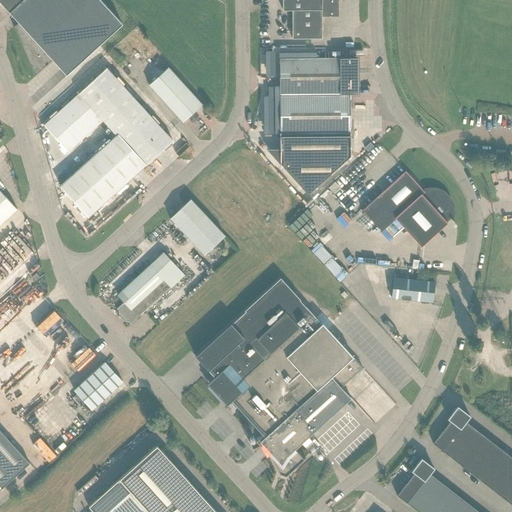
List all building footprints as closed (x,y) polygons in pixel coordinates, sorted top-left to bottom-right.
[(0,0),(0,2),(16,20),(38,0),(0,0)] [(122,24),(99,0),(38,0),(16,20),(18,23),(14,27),(35,76),(52,60),(66,75),(122,24)] [(282,0),(282,10),(292,10),(292,39),(322,39),(321,17),(338,17),(338,0),(282,0)] [(275,44),(266,44),(266,69),(276,68),(275,44)] [(349,94),(349,58),(279,58),(279,95),(280,150),(273,150),(270,153),(307,194),(350,156),(350,152),(349,94)] [(202,105),(168,67),(148,85),(182,122),(202,105)] [(106,68),(43,125),(68,152),(102,120),(116,135),(59,186),(88,218),(173,141),(106,68)] [(422,190),(405,171),(362,211),(381,231),(395,218),(421,247),(451,219),(452,221),(453,220),(452,219),(452,217),(453,216),(453,214),(453,212),(453,211),(453,209),(453,208),(453,206),(452,205),(452,203),(451,202),(451,200),(450,199),(449,198),(448,197),(447,196),(446,194),(445,193),(443,193),(442,192),(441,191),(439,190),(438,190),(436,190),(434,189),(433,189),(431,189),(430,189),(428,189),(427,189),(425,190),(424,189),(422,190)] [(0,224),(17,209),(0,190),(0,224)] [(190,199),(170,218),(204,255),(224,236),(190,199)] [(130,324),(184,274),(163,252),(117,295),(124,302),(117,309),(118,311),(119,316),(124,321),(129,322),(130,324)] [(413,266),(434,268),(435,256),(420,254),(420,258),(414,257),(413,266)] [(402,255),(401,264),(411,265),(412,255),(402,255)] [(35,281),(40,278),(36,273),(32,277),(35,281)] [(279,278),(194,356),(265,433),(258,440),(256,441),(251,435),(246,438),(253,450),(263,445),(267,449),(268,448),(272,452),(270,454),(280,474),(279,475),(286,477),(286,476),(305,459),(305,458),(304,460),(294,450),(351,398),(341,387),(362,368),(363,368),(322,323),(321,324),(279,278)] [(432,303),(434,282),(423,281),(394,278),(391,298),(421,301),(421,302),(432,303)] [(73,326),(41,294),(35,299),(63,327),(58,332),(77,351),(71,358),(79,366),(96,349),(84,337),(79,341),(69,330),(73,326)] [(123,382),(104,362),(74,390),(77,394),(72,398),(87,414),(91,410),(92,410),(123,382)] [(450,421),(433,443),(511,505),(511,457),(465,421),(469,416),(457,406),(448,419),(450,421)] [(0,489),(29,463),(0,430),(0,489)] [(216,511),(156,445),(88,507),(92,511),(216,511)] [(397,496),(417,511),(478,511),(430,474),(434,469),(422,459),(415,467),(418,469),(397,496)]
